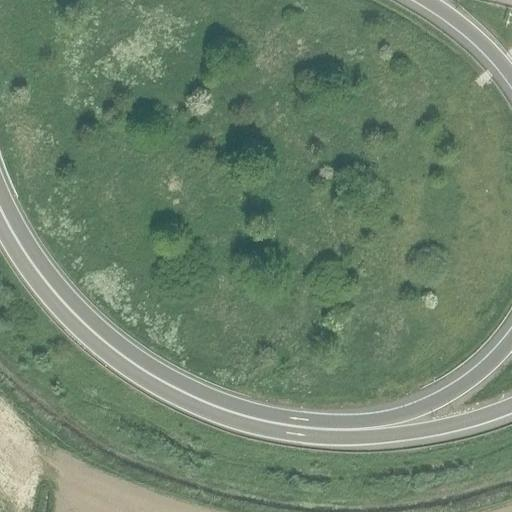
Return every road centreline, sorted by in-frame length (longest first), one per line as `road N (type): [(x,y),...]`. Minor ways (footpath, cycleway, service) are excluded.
road 1 (motorway): [(0,205),(68,307),(146,371),(186,394),(272,423),(379,428)]
road 2 (motorway): [(511,340),(474,381),(379,428)]
road 3 (motorway): [(379,428),(432,429),(511,406)]
